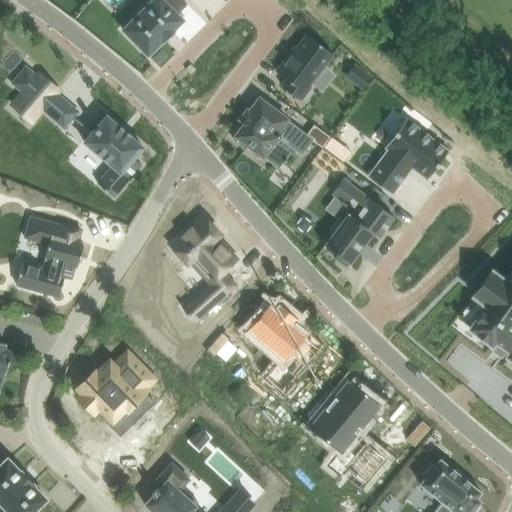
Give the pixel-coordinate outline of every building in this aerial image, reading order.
[(152,0),(123,29),(148,55),(162,41),(164,43),(176,31),(174,29),(184,20),(177,13),(185,5),(180,0),(152,0)] [(296,46),(276,71),(286,79),(282,85),(302,100),(311,87),(310,86),(334,54),(307,34),(297,47),(296,46)] [(27,66),(12,83),(24,93),(22,95),(40,111),(42,109),(43,108),(59,90),(40,74),(38,76),(27,66)] [(244,124),(233,139),(247,149),(249,146),(267,159),(281,139),(302,155),(314,139),(260,98),(250,111),(248,109),(240,119),(243,121),(242,122),(244,124)] [(92,133),(85,141),(113,165),(98,183),(104,188),(103,188),(108,193),(109,192),(115,197),(142,165),(134,158),(144,147),(107,115),(93,132),(92,133)] [(387,151),(367,178),(390,196),(411,169),(427,181),(448,153),(405,121),(384,149),(387,151)] [(327,242),(324,246),(338,256),(337,259),(347,266),(349,264),(350,265),(374,233),(380,237),(395,217),(343,179),(332,193),(343,201),(342,203),(345,205),(346,204),(352,208),(334,232),(332,230),(324,241),(327,242)] [(23,262),(17,284),(59,296),(65,277),(72,279),(75,267),(77,268),(84,243),(78,241),(82,230),(63,224),(62,225),(31,216),(25,237),(49,244),(45,259),(46,259),(44,268),(23,262)] [(203,216),(171,244),(188,262),(191,260),(212,283),(198,295),(209,308),(210,309),(232,289),(219,275),(236,259),(223,244),(221,246),(215,239),(219,234),(203,216)] [(487,305),(470,328),(492,345),(496,341),(503,346),(511,352),(508,356),(511,359),(511,272),(506,281),(502,278),(483,303),(487,305)] [(269,304),(248,329),(270,348),(267,352),(279,362),(277,365),(276,365),(266,377),(286,395),(297,382),(294,380),(296,377),(299,379),(309,367),(307,364),(312,358),(314,361),(323,350),(321,348),(323,345),(308,332),(306,335),(292,323),(297,318),(280,303),(276,309),(269,304)] [(418,314),(394,340),(412,356),(436,331),(418,314)] [(0,389),(4,374),(6,374),(12,351),(5,349),(6,343),(0,341),(0,389)] [(82,391),(77,396),(93,413),(100,406),(113,419),(126,406),(128,409),(148,389),(146,387),(154,379),(128,352),(114,365),(110,361),(97,373),(95,371),(78,387),(82,391)] [(350,380),(312,426),(341,450),(329,464),(341,474),(347,467),(366,482),(386,458),(366,442),(364,445),(354,437),(380,405),(365,393),(369,389),(355,378),(352,381),(350,380)] [(0,501),(9,511),(7,511),(32,511),(46,499),(34,486),(35,485),(21,470),(20,471),(8,458),(0,465),(0,501)] [(464,511),(466,511),(471,511),(481,501),(477,497),(482,492),(467,480),(469,478),(457,468),(455,470),(441,458),(435,465),(433,463),(423,475),(425,477),(420,483),(443,502),(434,511),(464,511)] [(153,495),(145,504),(154,511),(153,511),(154,511),(155,511),(235,511),(228,505),(221,511),(220,511),(198,511),(196,510),(195,508),(197,506),(196,504),(198,502),(182,487),(189,479),(172,463),(156,481),(162,486),(158,489),(157,489),(152,494),(153,495)]
